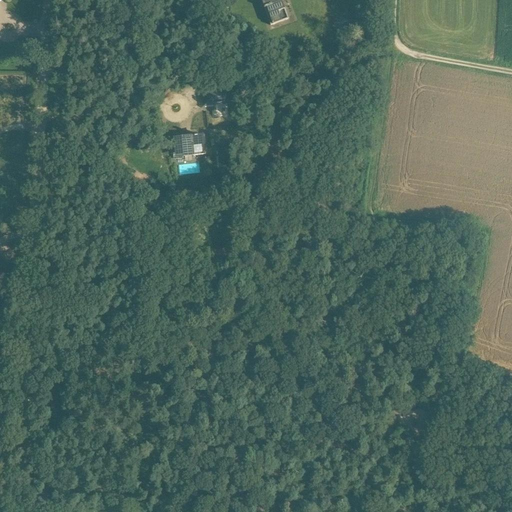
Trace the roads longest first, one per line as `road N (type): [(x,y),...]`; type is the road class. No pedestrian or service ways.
road 1 (track): [(17,509),(46,0)]
road 2 (track): [(511,71),(388,48)]
